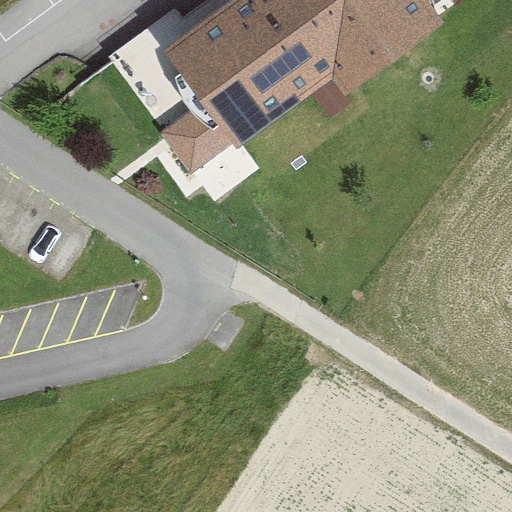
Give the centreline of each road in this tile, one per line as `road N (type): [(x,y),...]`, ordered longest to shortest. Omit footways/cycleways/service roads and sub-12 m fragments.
road 1 (track): [(511,458),(235,281)]
road 2 (unknown): [(227,276),(235,314),(205,337),(0,392)]
road 3 (residential): [(235,281),(0,130)]
